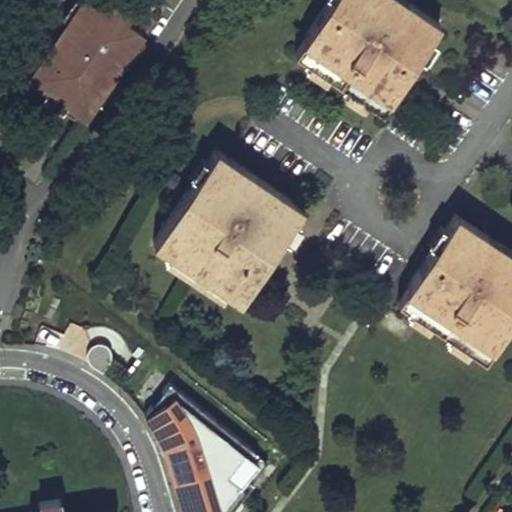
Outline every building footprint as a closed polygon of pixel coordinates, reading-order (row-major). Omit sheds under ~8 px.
[(128,14),(107,0),(78,0),(28,75),(44,86),(38,94),(60,109),(66,100),(82,111),(138,28),(125,19),(128,14)] [(437,24),(400,0),(324,0),(290,52),(380,111),(437,24)] [(300,208),(213,149),(151,243),(239,301),(300,208)] [(511,322),(511,252),(456,215),(398,300),(487,360),(511,322)] [(93,366),(103,372),(110,361),(111,357),(111,354),(109,350),(107,347),(104,345),(100,343),(97,343),(93,344),(91,345),(89,347),(100,355),(93,366)] [(87,362),(93,366),(100,355),(89,347),(87,350),(85,354),(85,357),(85,360),(87,362)] [(222,511),(266,457),(163,375),(139,406),(162,449),(173,474),(179,487),(184,503),(185,511),(222,511)] [(105,511),(104,504),(66,510),(63,491),(44,494),(46,511),(105,511)]
